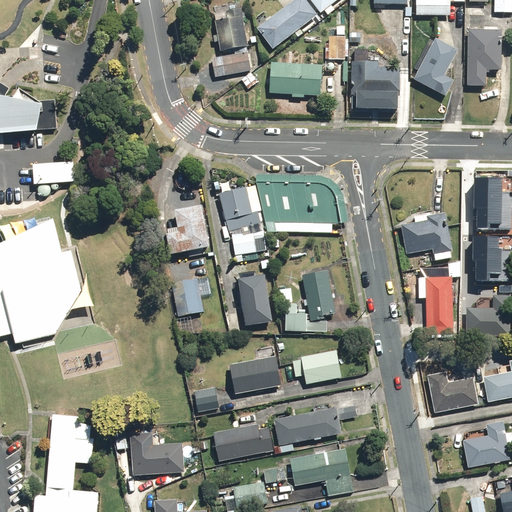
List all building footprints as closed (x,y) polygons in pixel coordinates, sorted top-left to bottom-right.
[(296,0),(258,30),(273,50),(318,16),(305,0),(296,0)] [(310,0),(322,14),(339,0),(310,0)] [(415,0),(416,16),(450,17),(450,6),(464,6),(463,0),(415,0)] [(511,0),(494,0),(494,13),(511,13),(511,0)] [(215,16),(221,53),(248,48),(243,12),(215,16)] [(467,71),(468,71),(467,86),(485,87),(486,72),(500,73),(501,33),(469,32),(467,71)] [(329,39),(328,60),(345,60),(346,39),(329,39)] [(435,40),(413,80),(428,88),(428,89),(445,98),(454,82),(444,77),(458,52),(435,40)] [(212,61),(215,78),(250,72),(247,55),(212,61)] [(378,62),(352,61),(351,95),(354,95),(353,109),(398,111),(399,68),(378,67),(378,62)] [(273,62),(271,94),(319,97),(322,65),(273,62)] [(248,89),(257,81),(250,73),(241,81),(248,89)] [(0,136),(37,134),(42,106),(19,91),(12,100),(4,99),(9,91),(2,86),(0,85),(0,136)] [(74,164),(33,166),(34,185),(75,183),(74,164)] [(502,178),(475,178),(474,208),(478,208),(478,229),(511,229),(511,193),(502,193),(502,178)] [(329,188),(319,185),(256,183),(269,233),(338,235),(338,225),(340,223),(338,200),(334,193),(329,188)] [(253,189),(220,197),(229,233),(262,226),(253,189)] [(164,236),(168,257),(183,254),(209,249),(205,228),(201,207),(175,212),(179,233),(164,236)] [(448,218),(401,226),(406,256),(453,248),(448,218)] [(70,254),(62,256),(52,221),(0,244),(0,337),(12,335),(15,345),(55,336),(80,293),(70,254)] [(231,239),(235,256),(265,250),(262,234),(231,239)] [(498,237),(473,237),(473,261),(477,261),(477,281),(511,281),(511,250),(498,250),(498,237)] [(301,276),(309,315),(285,315),(285,333),(328,334),(328,317),(336,315),(327,271),(301,276)] [(267,277),(237,282),(245,328),(274,323),(267,277)] [(425,335),(452,335),(451,278),(424,278),(425,335)] [(203,313),(196,279),(169,285),(176,318),(203,313)] [(466,308),(466,337),(509,337),(509,296),(494,295),(494,309),(466,308)] [(302,358),(306,385),(340,379),(336,352),(302,358)] [(230,367),(236,396),(281,387),(275,358),(230,367)] [(511,396),(511,360),(510,361),(511,371),(511,372),(484,378),(488,401),(511,396)] [(427,376),(434,412),(478,403),(473,378),(448,383),(446,372),(427,376)] [(194,394),(198,413),(219,409),(215,389),(194,394)] [(275,419),(279,444),(341,433),(336,408),(275,419)] [(78,418),(50,416),(46,489),(45,497),(35,497),(33,511),(97,511),(98,494),(74,492),(76,466),(93,467),(94,441),(90,439),(91,428),(79,424),(78,418)] [(486,426),(488,439),(464,443),(469,470),(510,462),(507,450),(503,423),(486,426)] [(214,435),(220,463),(274,452),(268,425),(214,435)] [(185,474),(183,444),(154,446),(153,433),(130,435),(133,477),(185,474)] [(295,489),(325,484),(328,497),(354,493),(350,471),(349,471),(346,451),(290,460),(295,489)] [(280,468),(265,470),(266,484),(282,482),(280,468)] [(511,492),(501,495),(503,511),(511,511),(511,478),(511,479),(511,481),(511,492)] [(263,483),(233,489),(237,509),(267,504),(263,483)] [(485,511),(484,499),(470,501),(471,511),(485,511)] [(206,511),(206,510),(182,511),(176,511),(176,500),(153,502),(153,511),(206,511)]
